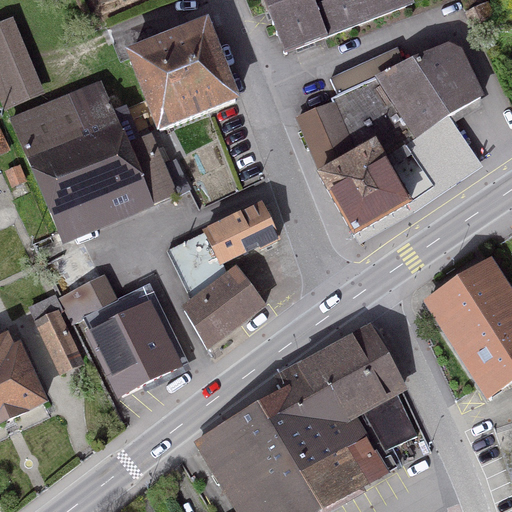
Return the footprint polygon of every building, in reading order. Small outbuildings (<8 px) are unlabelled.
[(264,0),(285,54),(325,38),(310,0),(264,0)] [(310,0),(325,38),(412,4),(410,0),(310,0)] [(14,26),(0,31),(0,98),(9,119),(46,103),(14,26)] [(235,102),(205,28),(130,58),(159,133),(235,102)] [(447,49),(405,68),(372,84),(412,143),(449,119),(480,100),(459,55),(447,49)] [(330,81),(338,100),(372,84),(405,68),(397,50),(330,81)] [(412,143),(372,84),(338,100),(343,111),(363,153),(373,147),(409,207),(448,180),(447,178),(457,171),(459,173),(476,161),(449,119),(412,143)] [(150,207),(188,190),(175,162),(161,169),(148,138),(126,148),(100,86),(11,123),(59,235),(146,199),(150,207)] [(322,177),(363,153),(343,111),(336,114),(332,106),(298,120),(322,177)] [(354,238),(409,207),(373,147),(363,153),(322,177),(319,179),(354,238)] [(205,235),(204,235),(219,264),(221,263),(258,245),(261,250),(277,242),(261,209),(259,209),(205,235)] [(204,235),(182,246),(204,291),(206,295),(228,279),(221,263),(219,264),(204,235)] [(204,291),(182,246),(167,253),(192,305),(206,295),(204,291)] [(488,398),(511,382),(511,300),(489,265),(428,305),(488,398)] [(237,272),(228,279),(206,295),(192,305),(184,312),(207,350),(264,308),(237,272)] [(77,292),(61,299),(74,325),(83,320),(122,398),(183,369),(160,322),(154,326),(138,293),(89,317),(77,292)] [(30,310),(61,375),(81,365),(58,316),(62,314),(54,298),(30,310)] [(285,392),(198,444),(239,511),(319,511),(395,468),(386,452),(417,438),(396,393),(402,390),(368,333),(279,381),(285,392)] [(0,424),(43,404),(18,351),(12,353),(6,340),(0,343),(0,424)]
